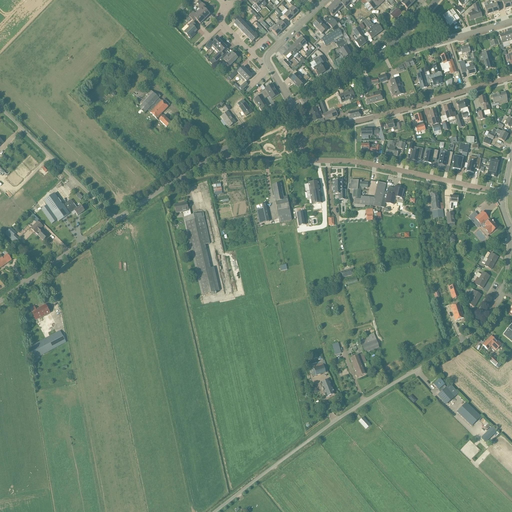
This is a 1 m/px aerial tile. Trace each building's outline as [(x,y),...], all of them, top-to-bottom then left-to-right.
[(265,6),(258,0),(255,0),(256,0),(253,3),(255,5),(252,7),(258,13),(260,10),(258,8),(261,6),(263,8),(265,6)] [(339,12),(344,6),(339,1),(338,0),(336,0),(332,4),(339,12)] [(351,3),(348,0),(339,0),(339,1),(344,6),(346,8),(351,3)] [(363,0),(372,9),(374,11),(375,10),(385,1),(391,7),(395,3),(391,0),(363,0)] [(412,5),(406,0),(404,0),(401,3),(407,9),(412,5)] [(511,8),(508,0),(502,2),(505,10),(511,8)] [(200,10),(198,13),(205,20),(209,15),(205,11),(208,9),(202,3),(199,1),(197,3),(200,6),(198,8),(200,10)] [(487,16),(493,14),(491,6),(490,2),(487,3),(488,7),(485,8),(487,16)] [(480,7),(479,3),(473,5),(474,10),(471,10),(472,14),(468,15),(470,21),(482,17),(480,11),(479,8),(480,7)] [(339,12),(332,4),(326,10),(333,17),(339,12)] [(491,6),(493,14),(499,12),(497,4),(491,6)] [(288,12),(294,17),(298,13),(293,7),(288,12)] [(402,15),(395,8),(390,12),(392,14),(390,16),(395,21),(402,15)] [(459,19),(454,12),(452,10),(449,12),(443,17),(450,26),(456,22),(456,21),(459,19)] [(205,20),(198,13),(196,15),(193,12),(189,17),(191,20),(194,22),(196,20),(200,24),(205,20)] [(289,22),(294,17),(288,12),(284,16),(289,22)] [(328,20),(326,22),(323,25),(317,30),(322,35),(327,29),(325,27),(328,24),(328,25),(332,29),(337,25),(337,24),(330,17),(328,20)] [(234,24),(239,29),(244,24),(239,19),(234,24)] [(313,25),(317,30),(323,25),(318,20),(313,25)] [(372,39),(377,35),(372,29),(367,23),(366,20),(363,22),(368,28),(370,31),(367,33),(372,39)] [(370,21),(367,23),(372,29),(377,35),(382,31),(378,25),(375,27),(373,24),(372,25),(370,21)] [(197,26),(192,22),(188,26),(190,27),(184,33),(190,39),(193,36),(192,35),(197,31),(194,28),(197,26)] [(276,26),(282,32),(286,27),(281,22),(276,26)] [(239,29),(243,33),(248,28),(244,24),(239,29)] [(337,25),(332,29),(334,32),(321,39),(326,47),(333,42),(335,45),(336,45),(339,49),(335,51),(338,57),(341,55),(343,59),(345,58),(350,55),(346,47),(351,44),(349,41),(350,40),(339,24),(337,25)] [(260,26),(258,28),(260,30),(262,32),(263,36),(266,33),(260,26)] [(282,32),(276,26),(272,31),(277,36),(282,32)] [(247,38),(253,33),(248,28),(243,33),(247,38)] [(366,38),(359,28),(352,32),(355,35),(352,38),(359,48),(366,44),(363,40),(366,38)] [(253,33),(247,38),(252,43),(257,38),(253,33)] [(496,38),(501,51),(504,51),(502,44),(508,42),(505,33),(499,36),(499,37),(496,38)] [(296,43),(302,48),(307,44),(301,38),(296,43)] [(215,50),(222,44),(218,39),(214,43),(211,41),(207,45),(211,49),(213,47),(215,50)] [(302,48),(296,43),(292,47),(297,53),(302,48)] [(222,44),(215,50),(218,53),(213,58),(213,59),(209,63),(213,66),(220,59),(225,55),(222,52),(227,48),(227,47),(226,45),(224,45),(222,44)] [(292,47),(287,52),(293,57),(297,53),(292,47)] [(470,53),(468,47),(457,50),(458,54),(462,53),(462,55),(466,54),(468,61),(476,58),(474,53),(471,54),(470,55),(470,53)] [(225,55),(220,59),(222,61),(223,60),(230,66),(238,59),(231,52),(229,54),(227,52),(225,55)] [(288,62),(293,57),(287,52),(283,56),(285,59),(283,61),(288,67),(291,64),(288,62)] [(491,59),(490,52),(481,55),(483,61),(484,61),(486,71),(494,69),(491,59)] [(449,61),(446,54),(440,57),(443,63),(440,65),(442,71),(449,69),(451,75),(457,73),(452,60),(449,61)] [(326,63),(322,56),(318,59),(317,58),(313,61),(316,64),(311,67),(313,71),(314,70),(318,76),(325,72),(320,65),(321,65),(326,63)] [(442,77),(438,64),(432,66),(435,74),(437,78),(431,80),(433,86),(442,84),(440,77),(442,77)] [(466,68),(468,76),(476,74),(474,68),(473,64),(469,65),(469,67),(466,68)] [(243,67),(237,73),(240,75),(238,77),(240,79),(248,72),(243,67)] [(421,90),(427,88),(425,81),(428,80),(427,76),(426,72),(425,69),(418,71),(419,75),(416,76),(421,90)] [(229,82),(237,74),(234,72),(227,79),(229,82)] [(248,72),(240,79),(243,82),(244,80),(246,82),(252,77),(248,72)] [(309,79),(306,75),(302,78),(297,73),(291,80),(299,89),(309,79)] [(388,81),(385,74),(378,77),(380,84),(388,81)] [(402,83),(400,84),(398,79),(390,82),(396,97),(404,94),(401,88),(403,87),(402,83)] [(248,85),(245,82),(239,88),(235,84),(233,86),(240,92),(241,91),(242,91),(248,85)] [(263,92),(267,98),(270,96),(271,99),(278,95),(272,84),(265,89),(266,90),(263,92)] [(264,100),(267,98),(263,92),(260,88),(257,90),(260,96),(255,100),(261,110),(268,106),(264,100)] [(140,91),(137,89),(131,95),(139,102),(135,106),(144,115),(148,111),(159,122),(160,121),(166,128),(171,123),(163,116),(163,117),(161,115),(168,107),(170,105),(164,99),(162,101),(161,101),(159,99),(149,90),(146,93),(142,89),(140,91)] [(355,99),(351,90),(338,96),(342,103),(349,99),(350,102),(355,99)] [(491,104),(492,109),(494,109),(495,107),(508,104),(505,92),(498,94),(498,95),(492,96),(493,104),(491,104)] [(365,97),(367,105),(382,101),(380,93),(365,97)] [(490,110),(488,103),(486,103),(484,97),(479,98),(480,105),(483,105),(485,111),(490,110)] [(252,112),(243,100),(237,104),(239,107),(239,108),(246,117),(252,112)] [(460,112),(462,111),(463,114),(462,114),(463,119),(464,119),(467,118),(467,117),(468,117),(470,116),(467,108),(465,108),(463,102),(457,104),(459,111),(460,112)] [(446,107),(444,108),(447,120),(451,119),(452,122),(456,120),(454,113),(451,114),(449,106),(448,106),(446,106),(446,107)] [(320,120),(316,108),(309,111),(313,122),(320,120)] [(323,114),(325,121),(338,116),(335,110),(323,114)] [(361,117),(359,110),(347,113),(349,120),(361,117)] [(434,110),(432,110),(432,111),(429,112),(432,120),(430,120),(432,126),(432,127),(433,133),(440,131),(439,124),(435,110),(434,110)] [(235,123),(228,112),(221,117),(229,127),(235,123)] [(416,122),(418,126),(415,127),(417,133),(421,132),(425,130),(423,125),(420,115),(414,117),(415,122),(416,122)] [(505,117),(503,120),(502,123),(499,122),(497,126),(498,126),(498,127),(502,129),(504,125),(505,125),(505,126),(510,128),(511,124),(511,120),(509,118),(508,118),(505,117)] [(385,131),(387,130),(393,129),(394,132),(398,131),(398,132),(402,131),(401,124),(396,125),(394,126),(393,122),(385,124),(386,126),(384,127),(385,131)] [(497,131),(494,129),(491,134),(489,133),(486,132),(484,135),(487,137),(493,140),(496,134),(500,136),(498,139),(503,142),(507,135),(497,130),(497,131)] [(397,157),(398,152),(394,151),(395,147),(398,148),(397,149),(404,150),(405,144),(406,142),(403,142),(403,143),(396,142),(396,143),(389,141),(386,155),(397,157)] [(381,147),(373,145),(373,146),(369,146),(369,145),(362,145),(362,151),(369,151),(376,152),(376,153),(379,153),(381,147)] [(411,151),(409,160),(416,161),(417,158),(419,159),(422,148),(416,147),(415,152),(411,151)] [(426,153),(423,163),(431,164),(432,158),(436,159),(438,151),(433,151),(433,154),(426,153)] [(443,167),(445,167),(446,161),(450,162),(452,154),(446,153),(445,157),(440,156),(438,166),(440,166),(440,167),(443,168),(443,167)] [(454,163),(453,169),(460,170),(462,159),(454,157),(452,163),(454,163)] [(468,162),(466,172),(473,173),(474,170),(478,170),(481,159),(477,158),(476,163),(468,162)] [(335,181),(333,182),(333,196),(339,195),(339,201),(346,201),(345,191),(342,191),(341,181),(339,181),(339,180),(335,180),(335,181)] [(362,182),(351,181),(351,185),(349,184),(348,189),(354,190),(353,198),(360,198),(361,188),(367,188),(367,183),(362,183),(362,182)] [(322,203),(318,182),(308,184),(312,205),(322,203)] [(355,199),(354,205),(380,207),(384,192),(386,184),(378,182),(374,199),(361,197),(361,199),(355,199)] [(292,221),(287,196),(283,197),(280,184),(272,185),(275,202),(279,223),(292,221)] [(384,192),(380,207),(384,208),(385,203),(394,205),(395,198),(398,199),(397,203),(402,204),(405,195),(402,195),(403,190),(399,189),(400,187),(396,186),(393,195),(390,194),(391,193),(384,192)] [(440,204),(438,193),(430,194),(433,218),(444,217),(443,210),(444,209),(443,203),(440,204)] [(63,205),(54,194),(44,201),(47,206),(41,210),(52,225),(57,221),(59,223),(70,215),(70,214),(74,211),(77,216),(84,212),(81,206),(77,209),(71,200),(63,205)] [(449,203),(450,203),(449,207),(450,210),(453,210),(453,203),(458,203),(458,197),(450,196),(449,203)] [(191,216),(189,208),(187,208),(186,203),(174,206),(176,214),(183,212),(184,217),(183,217),(190,247),(201,296),(220,291),(214,268),(211,268),(205,245),(210,244),(203,213),(191,216)] [(256,210),(259,224),(269,221),(265,204),(260,205),(261,209),(256,210)] [(298,213),(300,226),(306,225),(304,212),(298,213)] [(473,221),(479,227),(483,224),(486,227),(484,229),(490,235),(495,230),(494,230),(497,227),(491,220),(489,222),(487,220),(489,219),(482,212),(478,217),(474,213),(468,218),(472,222),(473,221)] [(450,224),(454,224),(455,223),(454,213),(446,214),(447,225),(450,224)] [(43,227),(38,222),(30,229),(36,234),(38,236),(43,241),(48,236),(41,229),(43,227)] [(18,240),(14,236),(16,234),(11,230),(6,236),(15,244),(18,240)] [(3,258),(1,255),(0,255),(0,268),(12,261),(7,254),(3,258)] [(491,254),(488,260),(495,264),(498,258),(491,254)] [(495,264),(488,260),(484,267),(491,270),(495,264)] [(236,285),(241,284),(237,261),(232,262),(236,285)] [(355,275),(353,269),(340,273),(341,279),(355,275)] [(479,279),(486,283),(490,277),(483,273),(481,275),(478,273),(476,277),(477,278),(479,279)] [(476,285),(483,289),(486,283),(479,279),(476,285)] [(457,287),(451,288),(454,300),(460,299),(457,287)] [(471,298),(478,302),(482,296),(471,290),(468,296),(471,298)] [(478,302),(471,298),(467,304),(474,308),(478,302)] [(464,318),(459,304),(451,306),(455,321),(464,318)] [(34,307),(30,309),(32,313),(36,320),(49,313),(45,306),(36,311),(34,307)] [(511,323),(503,334),(511,342),(511,323)] [(65,341),(60,332),(30,348),(36,360),(55,350),(54,349),(64,343),(64,341),(65,341)] [(380,348),(374,334),(359,339),(364,354),(380,348)] [(502,345),(498,341),(497,342),(496,342),(492,337),(483,346),(487,350),(491,347),(495,352),(502,345)] [(337,340),(332,342),(337,354),(341,352),(337,340)] [(366,363),(363,354),(350,360),(357,378),(366,374),(362,364),(366,363)] [(499,363),(493,357),(490,361),(495,366),(496,366),(498,368),(501,365),(499,363)] [(328,372),(324,361),(322,361),(322,362),(310,366),(313,377),(328,372)] [(335,395),(329,380),(321,383),(327,398),(335,395)] [(441,393),(437,395),(446,405),(454,398),(446,388),(444,386),(444,385),(440,381),(434,386),(438,391),(439,390),(441,393)] [(481,417),(466,403),(456,412),(471,427),(481,417)] [(363,418),(362,419),(360,420),(358,422),(365,430),(370,426),(363,418)] [(496,431),(492,427),(481,438),(485,442),(487,440),(496,431)]
